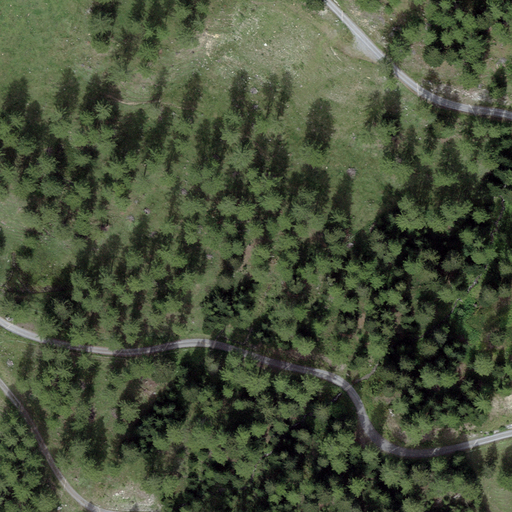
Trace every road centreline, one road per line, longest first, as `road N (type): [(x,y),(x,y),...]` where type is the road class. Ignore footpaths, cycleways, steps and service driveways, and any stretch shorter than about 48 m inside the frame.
road 1 (track): [(0,310),(118,350),(160,334),(337,378),(356,395),(373,437),(408,451),(511,433)]
road 2 (track): [(333,0),(417,90),(511,110)]
road 3 (track): [(0,382),(71,493),(97,510),(119,511)]
